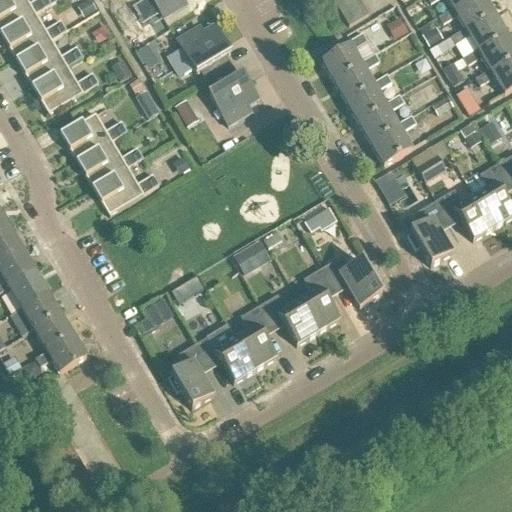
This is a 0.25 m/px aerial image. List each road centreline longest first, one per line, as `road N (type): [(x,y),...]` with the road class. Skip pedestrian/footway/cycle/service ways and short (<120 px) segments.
road 1 (residential): [(0,115),(35,176),(45,224),(186,462),(424,317)]
road 2 (residential): [(233,0),(424,317)]
